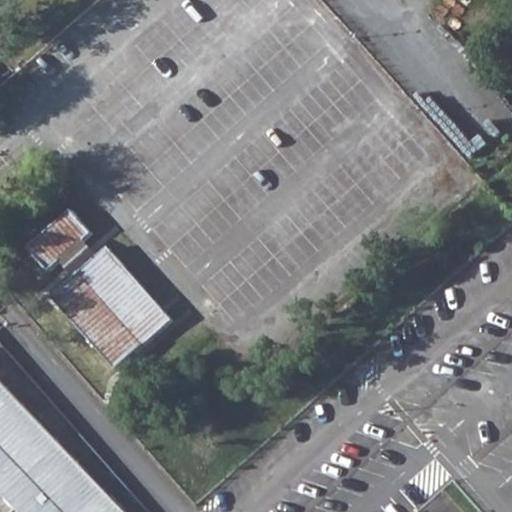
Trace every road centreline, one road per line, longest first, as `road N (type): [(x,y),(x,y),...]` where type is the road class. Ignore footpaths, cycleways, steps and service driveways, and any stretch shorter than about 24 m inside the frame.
road 1 (unknown): [(272,511),(511,285)]
road 2 (unknown): [(0,149),(202,0)]
road 3 (unknown): [(0,334),(155,511)]
road 4 (unknown): [(480,511),(438,463),(386,511)]
